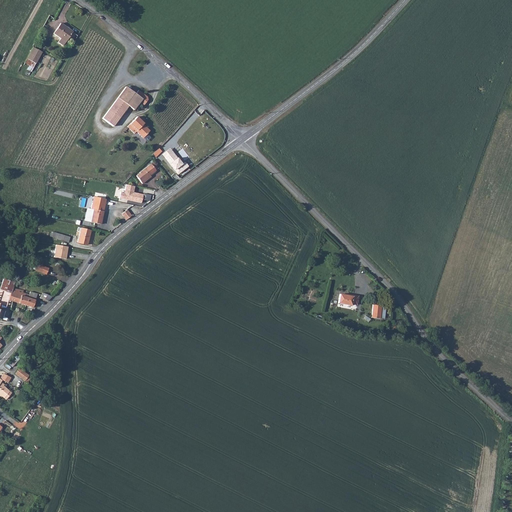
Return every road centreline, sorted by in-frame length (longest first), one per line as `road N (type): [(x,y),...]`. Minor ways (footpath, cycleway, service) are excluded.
road 1 (unclassified): [(241,139),(384,283),(445,361),(511,422)]
road 2 (tertiary): [(0,361),(122,229),(241,139)]
road 3 (tertiary): [(241,139),(338,66),(405,0)]
road 4 (unclassified): [(79,0),(241,139)]
road 5 (track): [(94,10),(55,81),(0,72)]
